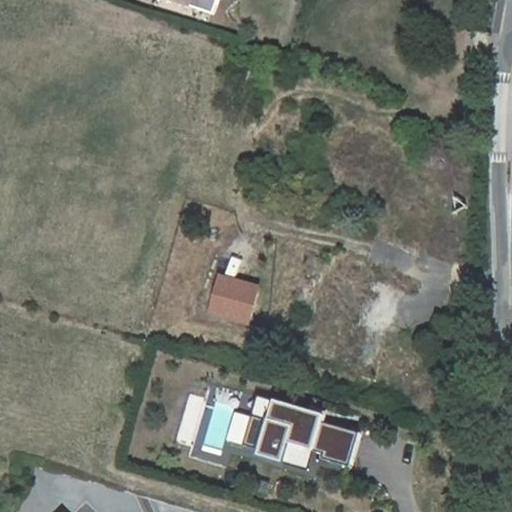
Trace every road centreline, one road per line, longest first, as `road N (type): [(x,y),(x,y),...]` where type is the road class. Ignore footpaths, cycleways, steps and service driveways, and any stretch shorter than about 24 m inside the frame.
road 1 (tertiary): [(511,248),(511,93)]
road 2 (tertiary): [(496,511),(511,363)]
